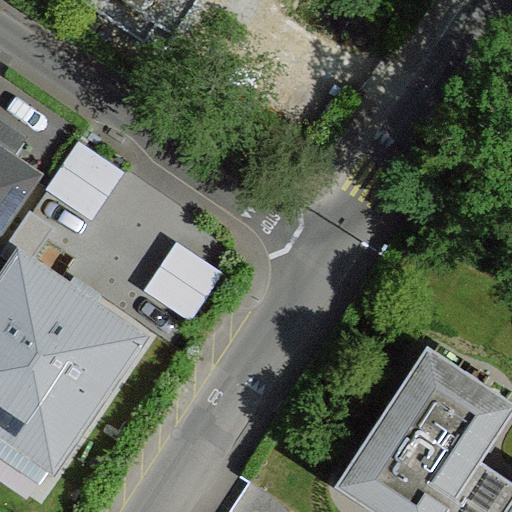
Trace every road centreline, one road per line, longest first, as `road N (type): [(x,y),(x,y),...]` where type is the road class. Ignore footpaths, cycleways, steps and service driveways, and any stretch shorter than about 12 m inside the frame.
road 1 (residential): [(0,30),(325,252)]
road 2 (residential): [(325,252),(152,511)]
road 3 (residential): [(497,0),(325,252)]
